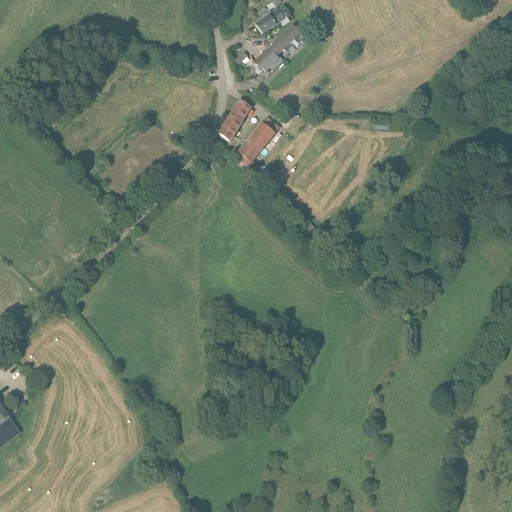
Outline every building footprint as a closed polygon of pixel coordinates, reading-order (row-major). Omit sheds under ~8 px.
[(257,30),(261,36),(272,29),(271,28),(282,19),(279,14),(267,23),(268,25),(267,26),(265,24),(257,30)] [(255,41),(262,52),(285,36),(283,33),(287,31),(282,24),(279,26),(278,25),(272,29),(261,36),(255,41)] [(255,78),(268,92),(283,77),(278,72),(300,50),(292,42),(255,78)] [(217,150),(230,158),(251,124),(238,116),(217,150)] [(237,167),(251,179),(276,149),(261,138),(237,167)] [(0,437),(1,438),(14,453),(23,447),(0,413),(0,437)] [(0,438),(0,464),(15,455),(14,453),(1,438),(0,438)]
